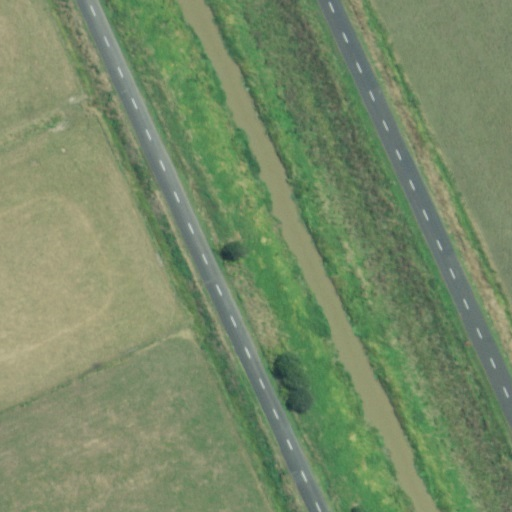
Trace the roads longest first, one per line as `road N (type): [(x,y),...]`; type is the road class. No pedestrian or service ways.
road 1 (unclassified): [(323,511),(91,0)]
road 2 (unclassified): [(324,0),(511,416)]
